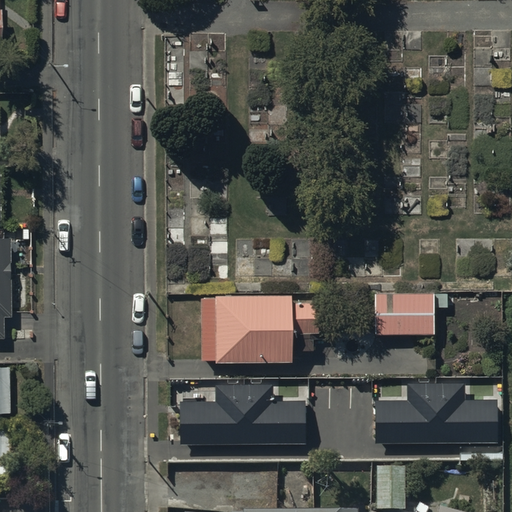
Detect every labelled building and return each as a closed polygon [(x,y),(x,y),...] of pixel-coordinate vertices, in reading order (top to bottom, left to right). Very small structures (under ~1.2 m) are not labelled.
[(0,341),(1,342),(1,318),(10,318),(10,241),(0,240),(0,341)] [(448,294),(374,295),(374,338),(434,337),(434,309),(448,309),(448,294)] [(292,297),(201,298),(202,363),(216,363),(216,365),(293,365),(293,351),(313,351),(313,333),(316,333),(316,304),(292,304),(292,297)] [(406,395),(374,395),(374,440),(498,439),(497,394),(463,394),(463,378),(406,379),(406,395)] [(272,379),(214,379),(214,395),(179,395),(179,439),(304,438),(304,394),(272,395),(272,379)] [(369,419),(327,420),(328,458),(369,458),(369,419)] [(0,492),(9,492),(10,436),(0,435),(0,492)] [(405,511),(405,473),(376,473),(376,511),(405,511)] [(268,476),(232,476),(232,500),(268,500),(268,476)]
